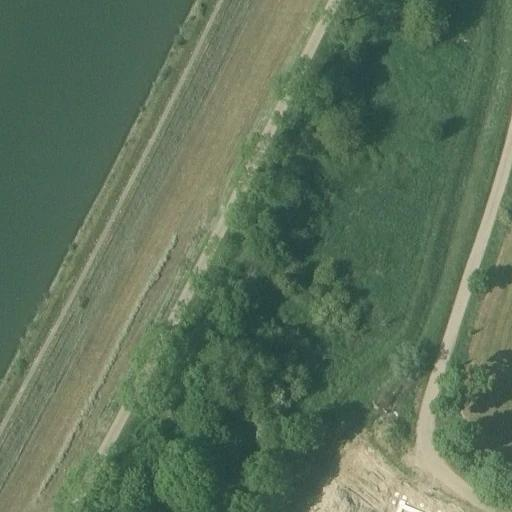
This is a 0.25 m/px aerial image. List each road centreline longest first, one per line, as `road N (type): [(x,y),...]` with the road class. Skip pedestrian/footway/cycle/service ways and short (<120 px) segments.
road 1 (unclassified): [(67,511),(338,0)]
road 2 (unclassified): [(500,511),(439,471),(421,432),(511,139)]
